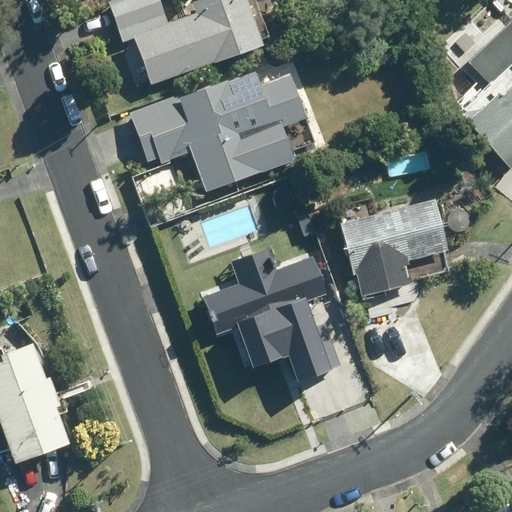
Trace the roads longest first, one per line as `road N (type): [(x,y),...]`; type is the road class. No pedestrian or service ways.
road 1 (residential): [(9,0),(199,511)]
road 2 (residential): [(242,511),(426,442),(511,336)]
